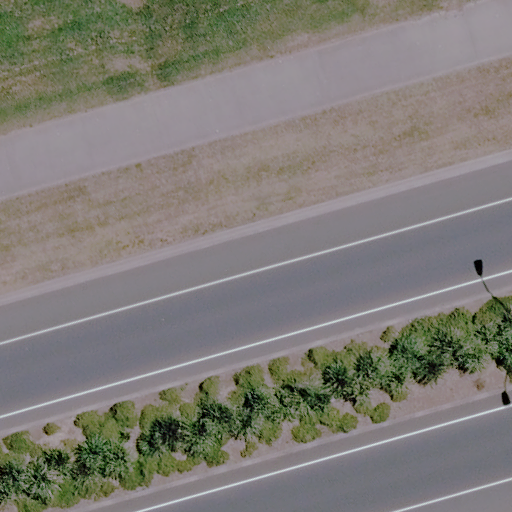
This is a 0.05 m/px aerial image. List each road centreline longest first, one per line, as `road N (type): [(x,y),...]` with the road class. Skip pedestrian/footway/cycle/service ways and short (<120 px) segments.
road 1 (secondary): [(0,361),(511,214)]
road 2 (secondary): [(511,451),(307,511)]
